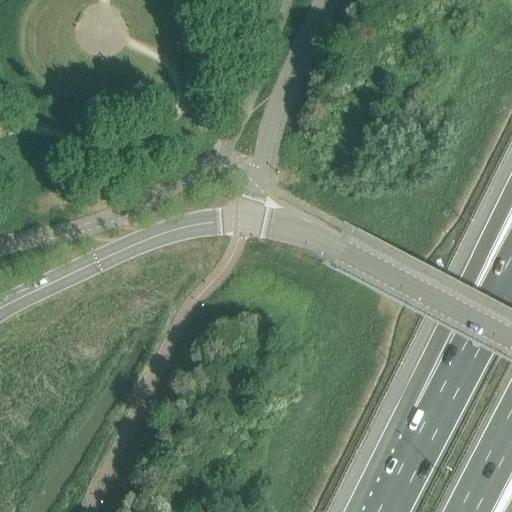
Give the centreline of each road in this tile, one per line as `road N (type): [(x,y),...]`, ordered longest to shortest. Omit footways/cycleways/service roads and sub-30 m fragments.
road 1 (unclassified): [(511,336),(293,224),(250,221)]
road 2 (unclassified): [(0,308),(154,239),(250,221)]
road 3 (unclassified): [(250,221),(280,109),(329,0)]
road 4 (motorway): [(511,223),(426,432)]
road 5 (motorway): [(511,281),(426,432)]
